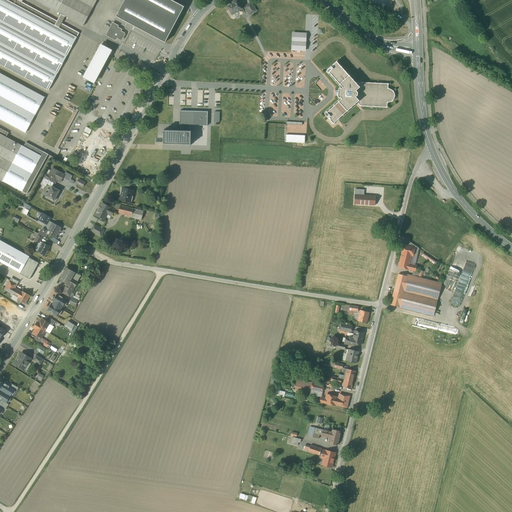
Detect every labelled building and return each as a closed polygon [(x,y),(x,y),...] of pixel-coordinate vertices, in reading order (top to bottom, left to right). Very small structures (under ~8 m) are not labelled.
[(0,0),(0,65),(48,91),(79,33),(16,0),(0,0)] [(33,0),(83,26),(96,0),(33,0)] [(125,0),(116,17),(165,43),(184,7),(170,0),(125,0)] [(232,4),(226,7),(231,16),(243,10),(247,17),(255,13),(249,4),(242,8),(237,0),(235,0),(231,3),(232,4)] [(119,24),(112,21),(107,33),(108,36),(116,40),(118,38),(122,40),(126,34),(122,31),(122,29),(118,27),(119,24)] [(306,34),(292,33),(291,51),(305,52),(306,34)] [(111,50),(101,45),(84,78),(93,83),(111,50)] [(357,87),(335,63),(326,71),(342,88),(339,90),(338,89),(337,91),(336,98),(337,100),(339,98),(341,101),(324,115),(332,125),(356,103),(360,107),(386,108),(386,103),(388,103),(390,102),(392,101),(394,99),(394,96),(394,93),(392,92),(390,90),(388,89),(388,84),(361,83),(357,87)] [(44,98),(0,73),(0,119),(25,133),(44,98)] [(180,131),(163,130),(163,138),(155,138),(155,142),(163,143),(163,144),(191,145),(191,131),(190,131),(190,125),(207,126),(208,112),(180,111),(179,125),(180,125),(180,131)] [(7,133),(0,128),(0,179),(27,194),(48,154),(26,142),(24,147),(5,137),(7,133)] [(285,135),(285,143),(299,143),(304,143),(304,135),(285,135)] [(50,178),(49,180),(56,185),(57,182),(61,183),(65,174),(52,167),(47,176),(50,178)] [(78,178),(75,184),(82,188),(85,182),(78,178)] [(61,191),(50,186),(43,198),(54,204),(61,191)] [(134,191),(122,188),(119,201),(131,204),(134,191)] [(375,196),(355,195),(354,204),(375,206),(375,196)] [(116,210),(102,202),(94,216),(103,221),(107,215),(111,218),(116,210)] [(133,209),(119,205),(117,213),(131,217),(133,209)] [(41,212),(36,220),(47,227),(52,219),(41,212)] [(106,228),(94,222),(89,232),(101,238),(106,228)] [(62,229),(51,223),(45,235),(55,240),(62,229)] [(0,239),(0,261),(20,272),(19,274),(29,279),(38,262),(29,257),(29,256),(0,239)] [(51,247),(42,242),(36,253),(45,259),(51,247)] [(414,248),(401,244),(399,253),(400,254),(396,267),(414,272),(416,265),(408,263),(410,257),(412,257),(414,248)] [(74,274),(65,269),(59,281),(66,285),(62,293),(70,297),(76,284),(70,281),(74,274)] [(448,271),(443,286),(446,287),(451,288),(453,289),(455,289),(459,278),(456,276),(455,278),(454,282),(450,281),(450,275),(448,283),(448,271)] [(441,283),(398,273),(390,307),(433,317),(437,300),(441,283)] [(24,305),(29,297),(15,288),(17,285),(10,281),(4,290),(18,299),(17,300),(24,305)] [(56,293),(54,297),(48,308),(54,311),(58,314),(66,299),(56,293)] [(358,309),(349,307),(348,315),(354,316),(355,312),(357,313),(358,309)] [(369,313),(360,311),(357,322),(366,324),(369,313)] [(52,326),(54,323),(48,318),(45,322),(49,324),(52,326)] [(36,326),(45,331),(49,324),(45,322),(40,319),(36,326)] [(74,324),(68,320),(64,326),(71,330),(74,324)] [(351,326),(342,325),(341,331),(350,333),(351,326)] [(41,338),(45,331),(36,326),(32,333),(36,335),(41,338)] [(364,334),(355,332),(353,338),(346,336),(344,345),(353,347),(353,345),(361,347),(364,334)] [(41,344),(43,340),(41,338),(36,335),(33,340),(41,344)] [(358,353),(348,351),(346,361),(356,363),(358,353)] [(30,359),(20,352),(13,364),(23,370),(30,359)] [(43,360),(36,356),(33,361),(39,365),(43,360)] [(346,370),(342,388),(350,390),(355,372),(346,370)] [(10,385),(2,380),(0,382),(0,389),(10,395),(15,388),(10,385)] [(312,383),(295,380),(294,385),(311,389),(310,394),(322,396),(324,385),(312,382),(312,383)] [(10,395),(0,389),(0,398),(1,399),(6,402),(10,395)] [(324,399),(320,398),(318,404),(334,408),(334,406),(347,409),(350,396),(338,393),(337,397),(326,394),(324,399)] [(1,399),(0,400),(0,406),(2,407),(5,409),(9,404),(1,399)] [(307,424),(305,436),(318,439),(321,429),(314,427),(315,425),(307,424)] [(322,430),(321,436),(329,438),(328,444),(336,446),(340,432),(332,430),(331,433),(322,430)] [(300,439),(292,437),(290,444),(296,446),(297,443),(299,443),(300,439)] [(335,453),(304,446),(303,451),(324,456),(322,465),(331,467),(335,453)] [(240,492),(238,498),(254,503),(256,498),(240,492)]
